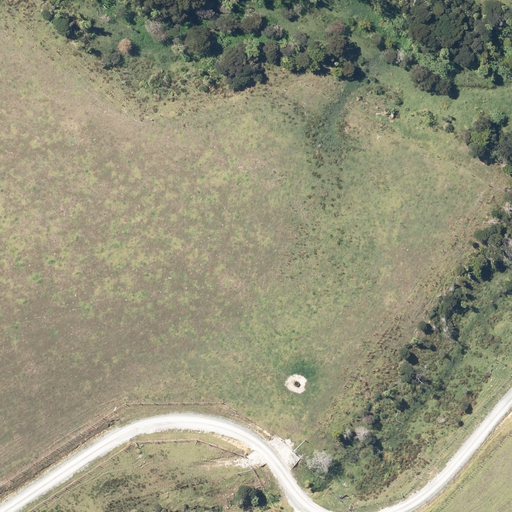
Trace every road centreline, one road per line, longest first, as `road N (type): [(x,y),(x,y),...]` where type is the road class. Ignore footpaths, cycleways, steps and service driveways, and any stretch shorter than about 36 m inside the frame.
road 1 (track): [(1,511),(151,422),(210,419),(260,443),(311,511)]
road 2 (track): [(396,511),(435,487),(511,400)]
